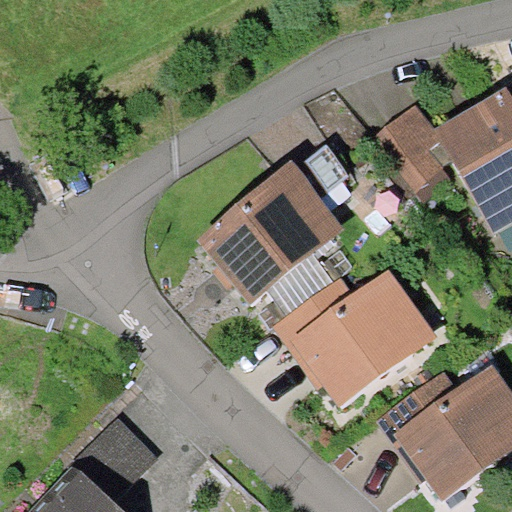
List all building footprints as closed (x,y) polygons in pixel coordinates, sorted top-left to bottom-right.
[(511,95),(506,86),(465,110),(434,127),(454,161),(495,232),(511,222),(511,95)] [(434,127),(416,105),(373,138),(425,202),(451,180),(442,168),(454,161),(434,127)] [(345,228),(292,161),(196,236),(220,267),(226,274),(233,283),(249,303),(267,289),(313,253),(345,228)] [(333,282),(313,253),(267,289),(287,317),(333,282)] [(226,289),(233,283),(226,274),(220,267),(213,272),(226,289)] [(438,335),(389,269),(354,294),(292,341),(310,366),(323,385),(340,407),(438,335)] [(287,317),(273,327),(286,345),(292,341),(354,294),(341,276),(333,282),(287,317)] [(317,390),(323,385),(310,366),(292,341),(286,345),(317,390)] [(511,450),(511,391),(493,364),(457,389),(394,434),(398,440),(419,470),(441,501),(511,450)] [(394,434),(457,389),(444,372),(377,420),(394,443),(398,440),(394,434)] [(157,458),(118,417),(71,464),(73,467),(112,505),(157,458)] [(112,505),(73,467),(28,511),(118,511),(117,510),(112,505)]
